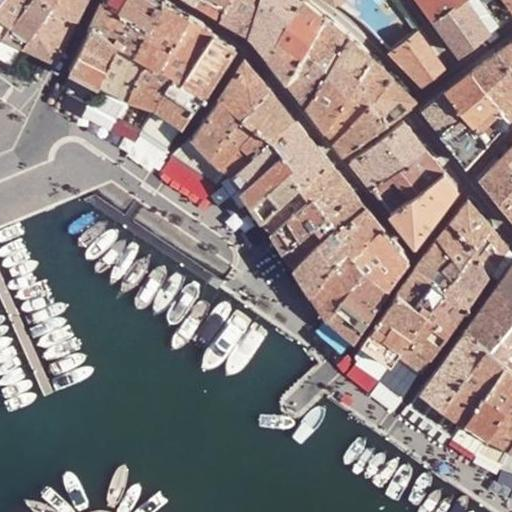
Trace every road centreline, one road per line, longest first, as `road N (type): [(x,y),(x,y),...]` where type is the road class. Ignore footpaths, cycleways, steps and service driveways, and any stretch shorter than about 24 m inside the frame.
road 1 (residential): [(64,116),(261,244),(332,373),(511,500)]
road 2 (residential): [(511,231),(410,113)]
road 3 (residential): [(428,92),(313,0)]
road 4 (residential): [(64,116),(53,81),(92,0)]
